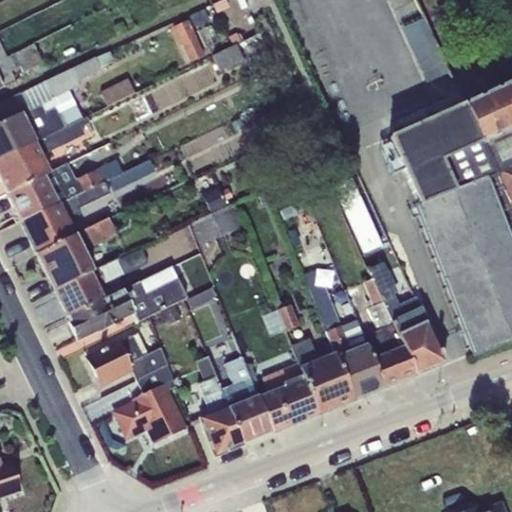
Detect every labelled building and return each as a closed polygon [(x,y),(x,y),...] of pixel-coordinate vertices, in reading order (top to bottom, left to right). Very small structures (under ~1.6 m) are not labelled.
[(422,16),(400,26),(426,83),(448,73),(422,16)] [(190,21),(172,30),(188,65),(206,56),(190,21)] [(236,44),(231,46),(212,56),(220,72),(243,60),(236,44)] [(0,89),(3,88),(2,87),(15,81),(10,71),(20,66),(23,73),(43,64),(33,45),(6,58),(0,61),(0,89)] [(0,159),(83,119),(69,92),(79,86),(77,82),(101,70),(95,57),(43,82),(51,98),(39,103),(41,106),(28,112),(23,115),(21,112),(18,113),(19,114),(0,123),(0,159)] [(124,78),(103,90),(111,105),(132,93),(124,78)] [(511,341),(511,80),(389,138),(417,205),(412,207),(473,356),(511,341)] [(51,98),(43,82),(19,94),(28,112),(41,106),(39,103),(51,98)] [(0,159),(0,181),(6,194),(49,173),(41,156),(84,135),(80,128),(89,123),(86,117),(83,119),(0,159)] [(20,223),(36,255),(75,236),(68,221),(74,219),(70,210),(103,195),(105,197),(154,171),(149,160),(122,173),(20,223)] [(6,194),(20,223),(122,173),(116,161),(74,180),(66,164),(49,173),(6,194)] [(218,188),(202,195),(210,213),(226,206),(224,202),(232,198),(228,188),(220,192),(218,188)] [(289,192),(274,198),(284,222),(299,216),(289,192)] [(232,204),(190,224),(199,246),(241,229),(232,204)] [(36,255),(54,290),(92,272),(86,258),(88,257),(90,250),(88,246),(92,244),(93,246),(116,235),(108,219),(75,236),(36,255)] [(118,259),(98,269),(105,284),(146,263),(140,250),(119,261),(118,259)] [(373,278),(416,375),(444,364),(414,298),(398,305),(393,295),(397,292),(383,261),(368,267),(373,278)] [(185,301),(187,300),(171,268),(103,300),(67,317),(68,319),(66,320),(77,341),(96,331),(97,335),(123,322),(123,321),(129,318),(133,325),(185,301)] [(54,290),(67,317),(103,300),(98,288),(106,285),(105,284),(98,269),(92,272),(54,290)] [(334,353),(353,401),(383,388),(362,337),(356,320),(341,326),(319,269),(303,276),(334,353)] [(362,337),(383,388),(416,375),(373,278),(363,283),(370,300),(364,303),(377,331),(362,337)] [(187,300),(185,301),(190,309),(217,297),(211,288),(187,300)] [(272,301),(258,307),(270,337),(284,331),(276,311),(272,301)] [(276,311),(284,331),(298,326),(289,306),(276,311)] [(130,370),(136,381),(167,366),(160,348),(147,354),(137,334),(118,343),(87,358),(100,385),(130,370)] [(302,376),(318,415),(353,401),(334,353),(317,359),(309,339),(291,346),(297,364),(302,376)] [(220,390),(207,357),(195,361),(203,382),(197,384),(209,414),(199,418),(214,457),(242,445),(220,390)] [(233,385),(220,390),(242,445),(272,433),(245,367),(241,358),(224,364),(233,385)] [(302,376),(297,364),(261,378),(267,393),(283,387),(282,384),(302,376)] [(245,367),(272,433),(318,415),(302,376),(282,384),(283,387),(267,393),(262,395),(250,365),(245,367)] [(167,366),(136,381),(143,394),(133,399),(134,402),(113,413),(126,438),(147,428),(155,444),(184,430),(168,396),(178,392),(167,366)] [(0,497),(18,491),(9,465),(0,468),(0,497)]
